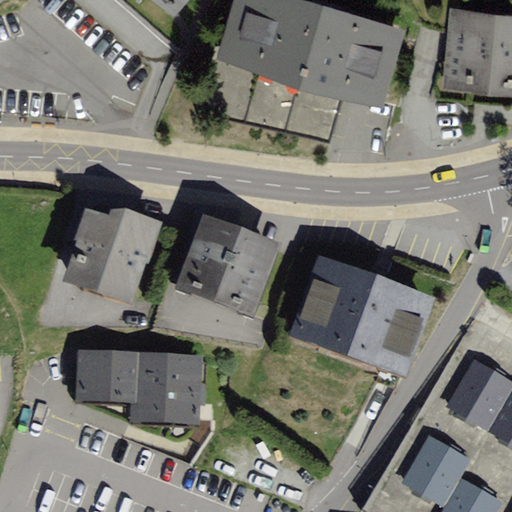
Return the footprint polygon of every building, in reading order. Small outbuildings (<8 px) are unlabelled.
[(149,0),(168,16),(181,0),(149,0)] [(210,55),(195,103),(329,142),(343,94),(374,104),(396,31),(292,0),(217,0),(201,52),(210,55)] [(511,15),(441,9),(434,89),(511,96),(511,15)] [(85,218),(65,211),(41,283),(114,307),(142,224),(89,207),(85,218)] [(271,253),(185,221),(159,291),(245,323),(271,253)] [(426,305),(301,260),(271,341),(396,386),(426,305)] [(511,511),(511,324),(481,305),(353,510),(356,511),(511,511)] [(206,360),(66,351),(62,402),(115,404),(115,425),(205,432),(206,360)]
